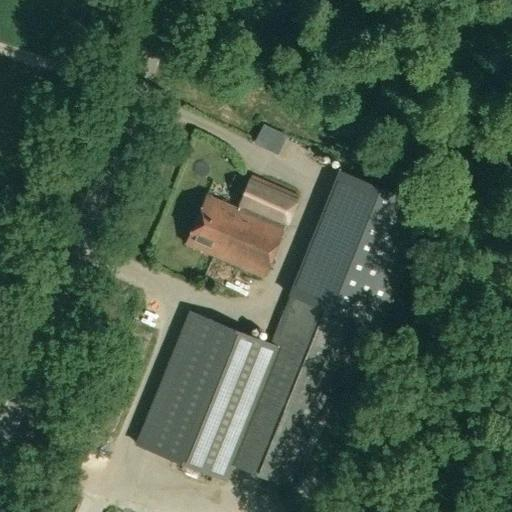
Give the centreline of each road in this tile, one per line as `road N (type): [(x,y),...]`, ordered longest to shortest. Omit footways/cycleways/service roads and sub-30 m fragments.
road 1 (tertiary): [(0,436),(165,0)]
road 2 (track): [(0,53),(130,93)]
